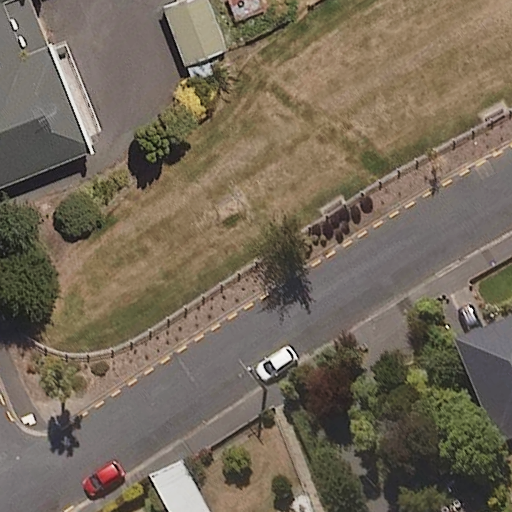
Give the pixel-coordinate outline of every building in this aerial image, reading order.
[(0,0),(0,186),(89,150),(28,0),(0,0)] [(185,59),(223,45),(206,0),(168,0),(163,2),(185,59)] [(511,441),(511,313),(455,340),(504,445),(511,441)] [(206,511),(207,511),(181,464),(151,479),(168,511),(206,511)] [(487,511),(482,501),(456,511),(487,511)]
